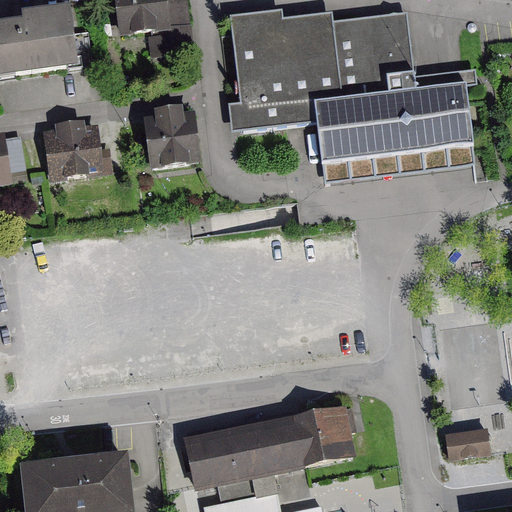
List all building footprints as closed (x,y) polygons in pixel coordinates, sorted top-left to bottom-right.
[(171,0),(119,0),(122,36),(173,33),(171,0)] [(29,22),(0,25),(0,49),(4,82),(83,72),(76,12),(28,18),(29,22)] [(467,90),(417,96),(416,82),(408,17),(334,26),(333,17),(284,23),(283,14),(230,21),(241,109),(230,110),(233,137),(317,127),(322,170),(324,170),(473,152),(475,152),(467,90)] [(416,82),(417,96),(467,90),(478,89),(476,74),(416,82)] [(201,116),(151,121),(156,173),(206,168),(201,116)] [(100,126),(48,132),(54,183),(106,176),(100,126)] [(12,139),(0,140),(0,191),(19,189),(12,139)] [(473,152),(324,170),(326,187),(475,169),(473,152)] [(352,414),(190,445),(199,494),(361,463),(352,414)] [(488,433),(446,440),(450,467),(493,461),(488,433)] [(142,511),(137,463),(30,474),(33,511),(142,511)] [(281,511),(279,501),(256,506),(255,502),(204,511),(281,511)]
